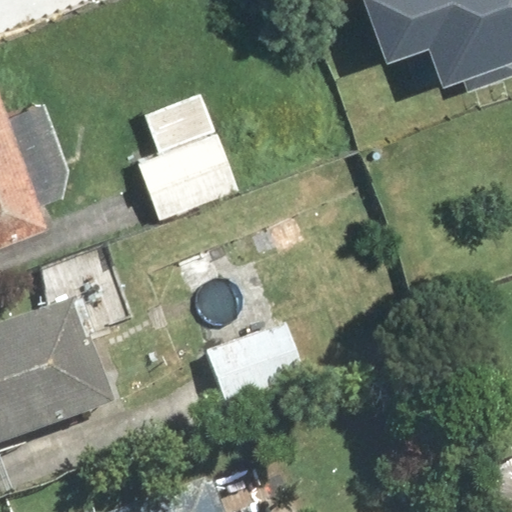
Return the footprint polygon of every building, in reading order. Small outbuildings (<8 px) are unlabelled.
[(511,0),(358,0),(374,45),(411,33),(429,85),(511,56),(511,0)] [(0,243),(51,225),(0,83),(0,243)] [(245,186),(208,88),(150,110),(165,151),(140,161),(162,217),(245,186)] [(308,214),(252,240),(265,268),(321,242),(308,214)] [(0,450),(125,403),(85,296),(0,328),(0,450)] [(219,381),(232,416),(312,386),(291,327),(210,357),(219,381)] [(226,418),(213,383),(143,409),(156,444),(226,418)] [(219,511),(213,489),(128,511),(219,511)]
